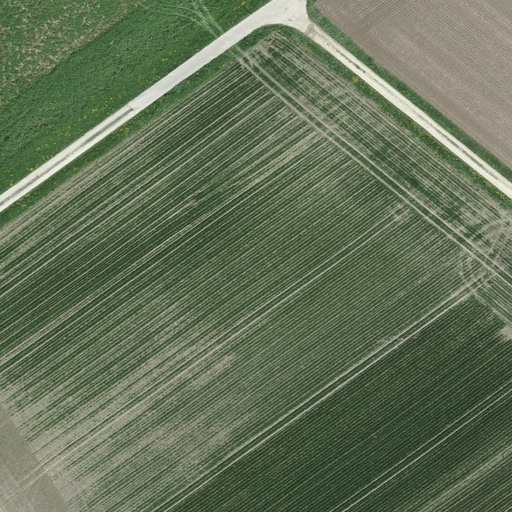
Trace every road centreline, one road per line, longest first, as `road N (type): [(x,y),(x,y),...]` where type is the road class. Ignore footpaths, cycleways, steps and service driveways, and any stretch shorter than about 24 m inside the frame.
road 1 (track): [(284,0),(0,202)]
road 2 (track): [(511,193),(279,3)]
